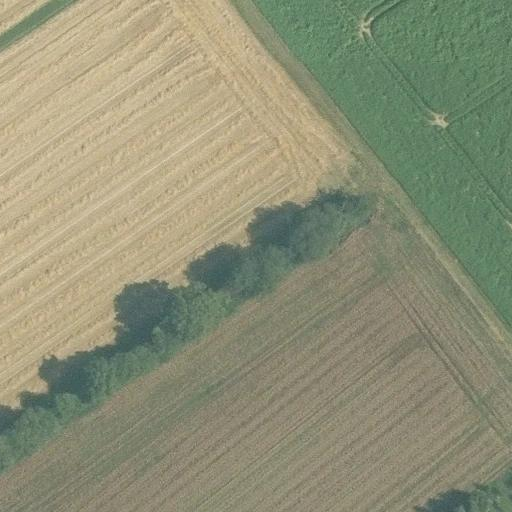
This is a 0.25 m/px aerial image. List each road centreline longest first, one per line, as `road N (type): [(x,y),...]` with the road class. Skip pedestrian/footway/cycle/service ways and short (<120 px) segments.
road 1 (track): [(383,171),(0,439)]
road 2 (track): [(246,0),(511,332)]
